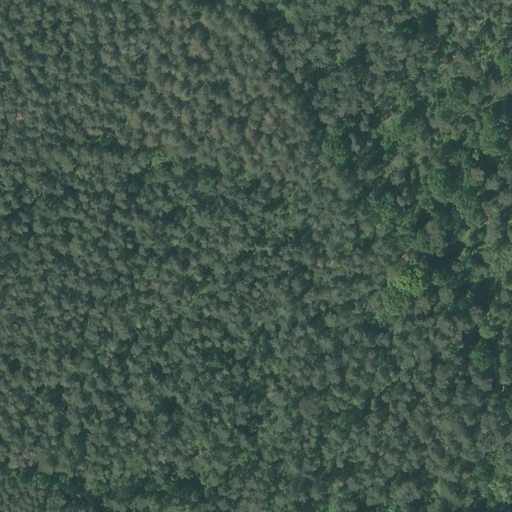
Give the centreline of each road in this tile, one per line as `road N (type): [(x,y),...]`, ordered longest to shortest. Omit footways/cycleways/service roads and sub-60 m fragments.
road 1 (track): [(427,279),(317,114)]
road 2 (track): [(511,397),(427,279)]
road 3 (track): [(317,114),(244,0)]
